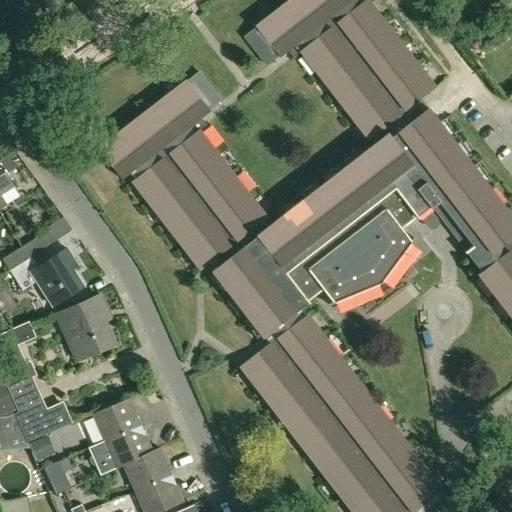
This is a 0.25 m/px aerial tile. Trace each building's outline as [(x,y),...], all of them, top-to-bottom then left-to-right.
[(108,142),(98,150),(121,180),(128,175),(129,174),(134,180),(131,182),(138,192),(148,204),(155,214),(165,226),(173,236),(182,249),(190,259),(199,271),(205,267),(209,263),(211,267),(214,270),(211,272),(214,275),(213,276),(218,282),(228,295),(236,304),(246,317),(253,326),(260,335),(262,338),(263,337),(263,338),(269,345),(244,364),(240,368),(239,368),(249,380),(256,389),(266,402),(273,411),(283,424),(291,434),(300,446),(308,456),(317,467),(325,478),(335,490),(343,500),(352,511),(351,511),(441,511),(453,503),(443,490),(434,478),(428,470),(418,457),(411,448),(400,434),(393,425),(383,413),(376,403),(366,391),(359,381),(349,369),(341,359),(331,346),(324,336),(314,324),(307,315),(306,316),(301,309),(308,303),(309,304),(313,300),(324,292),(332,303),(329,306),(382,284),(414,241),(414,240),(411,242),(401,229),(413,220),(417,217),(419,220),(420,219),(431,210),(433,209),(439,204),(457,226),(472,246),(466,251),(464,253),(480,274),(478,276),(484,284),(493,296),(501,306),(511,318),(511,319),(511,216),(505,207),(497,197),(488,185),(480,175),(470,162),(462,153),(453,140),(445,131),(439,123),(436,118),(428,108),(424,111),(417,101),(430,91),(435,87),(426,76),(417,64),(407,52),(400,42),(390,30),(382,20),(372,7),(366,0),(364,2),(362,0),(288,0),(276,10),(267,17),(254,27),(257,31),(278,58),(288,51),(293,58),(299,54),(308,66),(314,73),(324,86),(332,96),(342,109),(349,118),(359,131),(366,140),(367,141),(369,139),(374,145),(366,151),(357,158),(344,168),(335,175),(322,185),(312,193),(300,202),(290,210),(278,220),(268,227),(264,221),(268,218),(261,209),(251,196),(244,186),(234,174),(226,164),(216,151),(210,143),(200,131),(206,126),(201,119),(210,112),(189,85),(186,81),(174,90),(164,98),(151,108),(142,115),(129,125),(119,133),(115,137),(108,142)] [(0,210),(7,206),(1,196),(13,187),(0,166),(0,210)] [(47,231),(39,237),(20,249),(27,260),(54,242),(47,231)] [(66,248),(55,255),(35,268),(30,259),(9,272),(22,292),(37,282),(53,307),(83,287),(71,270),(77,266),(66,248)] [(9,272),(27,260),(20,249),(2,261),(9,272)] [(100,295),(86,301),(56,315),(76,360),(103,349),(114,344),(101,315),(107,312),(100,295)] [(0,334),(0,347),(7,344),(30,334),(32,338),(41,334),(34,319),(0,334)] [(7,344),(0,347),(0,372),(3,379),(7,388),(11,397),(17,411),(19,415),(43,404),(31,378),(25,363),(19,350),(12,353),(7,344)] [(0,401),(11,397),(7,388),(0,390),(0,401)] [(0,415),(9,415),(17,411),(11,397),(0,401),(0,415)] [(140,425),(139,421),(129,398),(114,405),(90,415),(102,442),(140,425)] [(46,411),(43,404),(19,415),(14,416),(27,443),(69,424),(60,405),(46,411)] [(0,450),(29,448),(27,443),(14,416),(0,417),(0,450)] [(140,425),(102,442),(89,448),(92,455),(90,456),(90,457),(89,459),(89,460),(90,463),(91,464),(93,465),(97,465),(101,474),(121,466),(121,465),(152,452),(152,451),(140,425)] [(44,438),(29,445),(36,461),(51,454),(44,438)] [(171,475),(169,471),(159,448),(152,451),(152,452),(121,465),(121,466),(133,493),(171,475)] [(59,461),(44,468),(56,495),(71,489),(64,472),(59,461)] [(141,511),(159,511),(174,506),(183,502),(171,475),(133,493),(141,511)]
